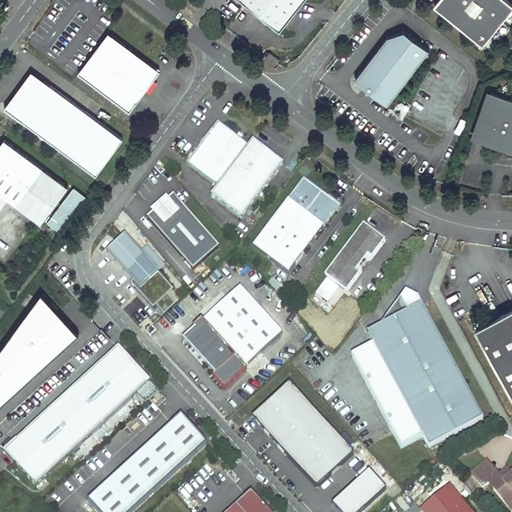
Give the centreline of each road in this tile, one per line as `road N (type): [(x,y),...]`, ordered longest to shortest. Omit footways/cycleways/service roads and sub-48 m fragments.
road 1 (residential): [(297,511),(94,290),(82,263),(89,232),(221,55)]
road 2 (unclassified): [(511,220),(424,202),(281,100)]
road 3 (unclassified): [(281,100),(364,0)]
